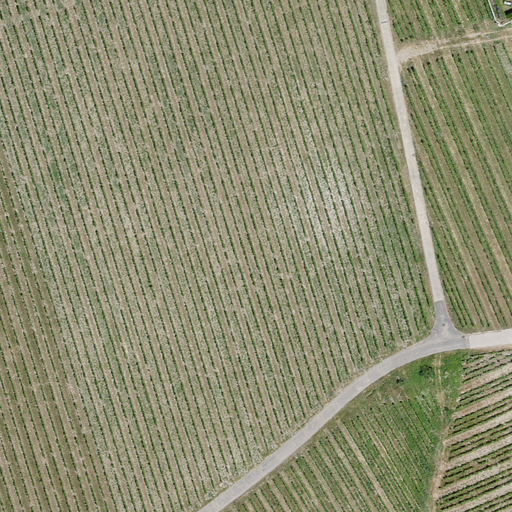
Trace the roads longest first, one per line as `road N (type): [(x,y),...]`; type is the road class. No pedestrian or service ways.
road 1 (track): [(379,0),(445,341)]
road 2 (track): [(211,511),(387,366),(445,341)]
road 3 (track): [(511,37),(393,64)]
